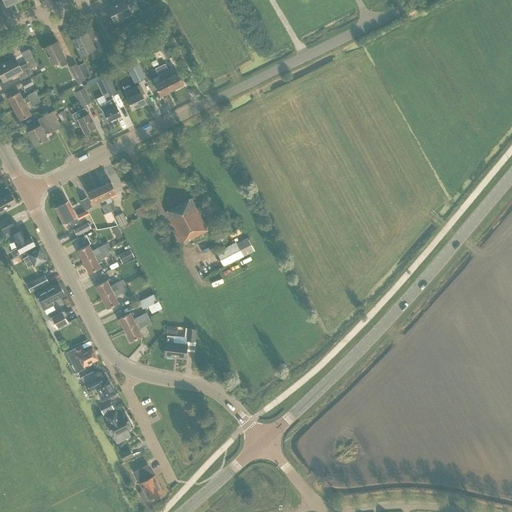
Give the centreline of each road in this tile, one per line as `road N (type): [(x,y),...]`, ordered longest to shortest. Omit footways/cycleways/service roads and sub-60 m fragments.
road 1 (residential): [(25,195),(418,0)]
road 2 (tertiary): [(263,442),(212,390),(117,364),(25,195)]
road 3 (secondary): [(263,442),(366,345),(511,177)]
road 4 (unclassified): [(311,500),(339,510),(386,504),(466,511)]
road 5 (unknown): [(117,364),(133,419),(173,477)]
